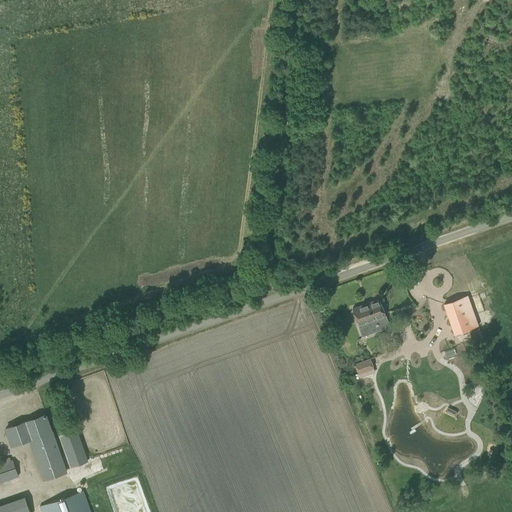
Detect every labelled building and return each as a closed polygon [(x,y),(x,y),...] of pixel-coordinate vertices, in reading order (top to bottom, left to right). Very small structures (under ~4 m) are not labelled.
[(444,303),(447,312),(455,334),(478,326),(471,304),(467,295),(444,303)] [(379,299),(352,308),(355,318),(362,336),(380,330),(376,319),(386,315),(379,299)] [(357,363),(362,376),(377,371),(372,357),(357,363)] [(376,374),(400,443),(411,473),(414,472),(418,482),(440,475),(437,464),(440,463),(430,433),(405,363),(376,374)] [(5,428),(9,437),(13,447),(29,441),(45,481),(67,472),(49,423),(45,414),(5,428)] [(104,468),(100,455),(88,458),(93,472),(104,468)] [(0,482),(18,476),(12,459),(10,460),(9,457),(0,460),(0,482)] [(90,511),(83,490),(39,505),(40,511),(90,511)] [(29,511),(24,496),(0,504),(0,511),(29,511)]
